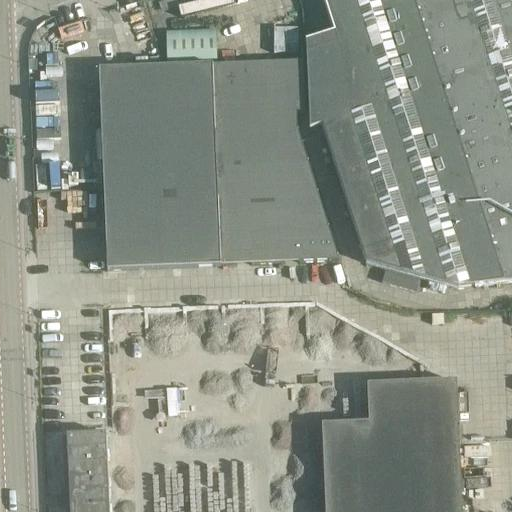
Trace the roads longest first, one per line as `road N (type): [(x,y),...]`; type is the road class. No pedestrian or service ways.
road 1 (unclassified): [(19,511),(0,32)]
road 2 (unknown): [(278,291),(490,344),(508,435)]
road 3 (unknown): [(141,511),(137,294)]
